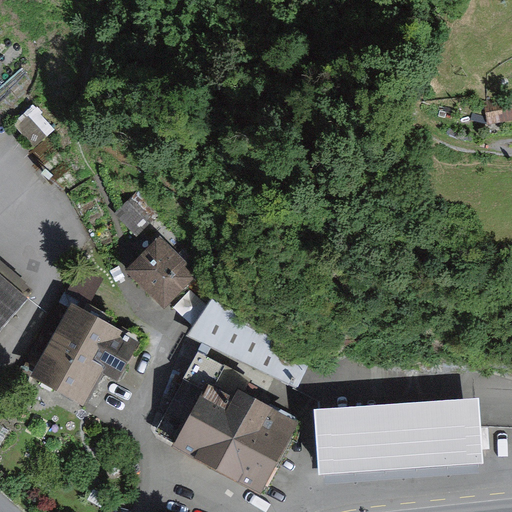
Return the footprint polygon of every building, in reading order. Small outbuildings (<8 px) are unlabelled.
[(511,98),(487,103),(491,123),(511,119),(511,98)] [(158,214),(137,193),(116,214),(137,235),(158,214)] [(188,261),(161,234),(126,271),(165,309),(197,277),(184,265),(188,261)] [(0,337),(38,289),(0,258),(0,337)] [(127,332),(74,299),(31,368),(85,401),(127,332)] [(308,355),(209,304),(192,336),(292,387),(308,355)] [(174,446),(263,492),(301,419),(212,373),(174,446)] [(316,411),(320,473),(483,462),(479,400),(316,411)]
